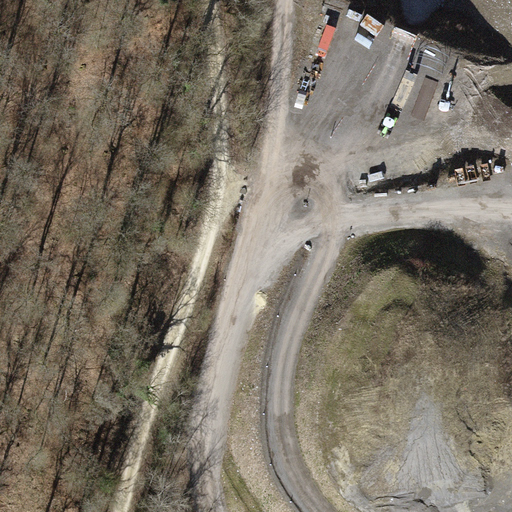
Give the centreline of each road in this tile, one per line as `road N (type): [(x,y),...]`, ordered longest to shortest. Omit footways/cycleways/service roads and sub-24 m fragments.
road 1 (track): [(120,511),(201,274),(220,189),(208,0)]
road 2 (track): [(511,226),(424,210),(317,224),(255,285),(219,368),(214,479),(223,511)]
road 3 (track): [(289,0),(255,285)]
